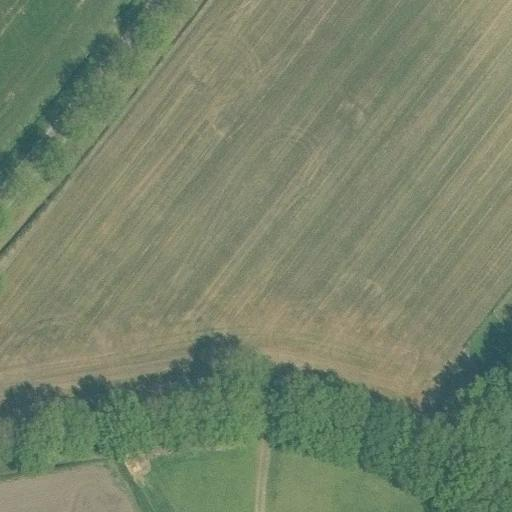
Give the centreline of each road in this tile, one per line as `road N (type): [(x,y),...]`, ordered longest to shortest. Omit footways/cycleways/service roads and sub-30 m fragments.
road 1 (unclassified): [(505,511),(402,440),(321,413),(222,406),(0,443)]
road 2 (tertiary): [(0,208),(164,0)]
